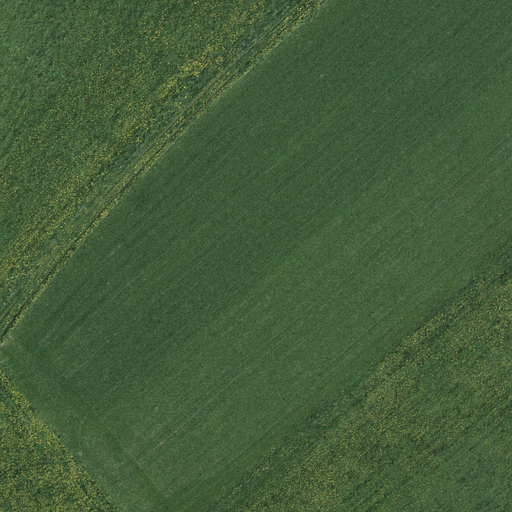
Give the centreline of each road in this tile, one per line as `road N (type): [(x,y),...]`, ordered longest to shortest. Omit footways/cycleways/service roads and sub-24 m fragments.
road 1 (track): [(0,341),(78,236),(310,0)]
road 2 (track): [(93,511),(0,397)]
